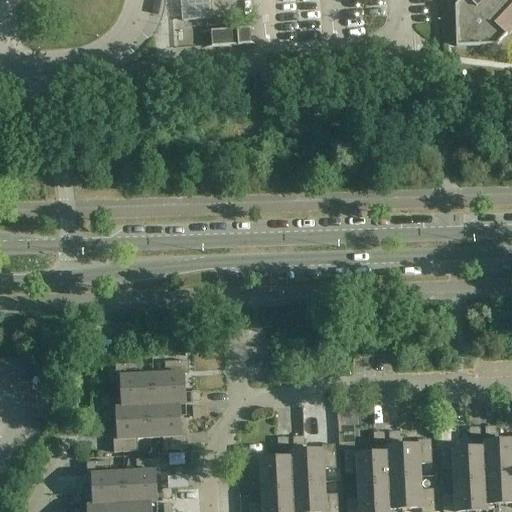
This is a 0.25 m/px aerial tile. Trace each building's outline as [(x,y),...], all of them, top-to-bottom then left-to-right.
[(181,0),(183,23),(211,20),(209,0),(181,0)] [(511,0),(461,0),(455,7),(456,48),(497,46),(511,30),(511,0)] [(202,32),(203,49),(255,46),(254,29),(202,32)] [(476,82),(477,94),(489,94),(488,82),(476,82)] [(494,82),(494,94),(506,93),(506,82),(494,82)] [(0,383),(29,382),(28,359),(0,360),(0,383)] [(181,407),(181,408),(187,408),(186,376),(190,376),(190,363),(165,365),(166,376),(153,377),(155,409),(181,407)] [(155,409),(153,377),(140,378),(140,365),(115,367),(116,380),(121,380),(123,410),(123,411),(149,409),(155,409)] [(200,393),(192,394),(192,404),(201,404),(200,393)] [(101,398),(102,409),(111,409),(110,398),(101,398)] [(149,409),(150,441),(163,440),(164,453),(188,452),(187,438),(183,438),(181,408),(181,407),(155,409),(149,409)] [(123,411),(123,410),(117,410),(118,441),(113,441),(114,455),(138,454),(138,442),(150,441),(149,409),(123,411)] [(201,409),(192,409),(193,420),(202,419),(201,409)] [(111,413),(102,414),(103,425),(111,424),(111,413)] [(497,429),(486,429),(486,438),(497,437),(497,429)] [(481,430),(470,430),(470,439),(481,438),(481,430)] [(401,433),(390,434),(390,443),(401,442),(401,433)] [(385,434),(374,435),(374,444),(386,443),(385,434)] [(305,438),(293,439),(294,448),(305,447),(305,438)] [(289,439),(278,440),(278,449),(289,448),(289,439)] [(390,481),(422,479),(422,467),(434,466),(432,442),(419,442),(419,447),(387,449),(388,455),(389,455),(390,481)] [(486,476),(511,474),(511,442),(484,444),(484,450),(485,450),(486,476)] [(294,485),(326,484),(325,471),(337,471),(336,447),(322,447),(323,452),(291,454),(292,460),(294,485)] [(485,450),(484,450),(454,451),(454,447),(440,447),(441,472),(453,471),(454,483),(486,482),(486,476),(485,450)] [(389,455),(388,455),(358,456),(357,452),(344,452),(345,476),(358,475),(358,488),(390,486),(390,481),(389,455)] [(292,460),(262,461),(261,456),(248,457),(249,481),(262,480),(262,493),(294,492),(294,485),(292,460)] [(152,505),(152,506),(158,506),(156,474),(161,474),(160,460),(136,461),(137,474),(124,474),(126,507),(152,505)] [(93,508),(120,507),(126,507),(124,474),(112,475),(111,463),(87,464),(87,478),(92,477),(94,508),(93,508)] [(487,508),(488,508),(511,506),(511,474),(486,476),(486,482),(487,508)] [(391,511),(402,511),(422,511),(435,511),(435,491),(423,491),(422,479),(390,481),(390,486),(391,511)] [(486,482),(454,483),(455,496),(443,496),(443,511),(488,511),(488,508),(487,508),(486,482)] [(294,511),(339,511),(339,496),(326,496),(326,484),(294,485),(294,492),(294,511)] [(391,511),(390,486),(358,488),(359,501),(346,501),(347,511),(391,511)] [(171,491),(163,491),(164,502),(172,502),(171,491)] [(294,511),(294,492),(262,493),(263,506),(250,506),(250,511),(294,511)] [(81,496),(73,496),(73,507),(82,507),(81,496)]
